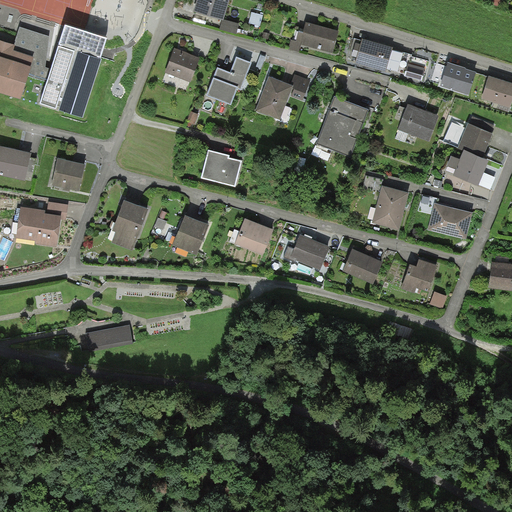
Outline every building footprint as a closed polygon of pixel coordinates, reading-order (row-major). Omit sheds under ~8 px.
[(197,0),(194,13),(222,21),(223,22),(224,20),(229,0),(197,0)] [(263,15),(252,12),(249,23),(260,26),(263,15)] [(239,24),(224,20),(223,22),(222,21),(219,30),(237,34),(239,24)] [(339,32),(306,23),(304,29),(303,33),(299,32),(296,41),(291,40),(288,49),(299,52),(301,45),(333,53),(339,32)] [(101,61),(59,48),(61,40),(20,28),(15,45),(0,40),(0,93),(21,100),(28,77),(48,82),(40,106),(84,119),(101,61)] [(377,44),(362,40),(355,64),(386,72),(393,48),(377,44)] [(187,53),(174,49),(165,73),(191,83),(200,59),(192,56),(188,54),(187,53)] [(252,63),(236,57),(230,73),(228,72),(217,68),(206,96),(231,106),(238,89),(241,90),(252,63)] [(444,73),(447,65),(438,62),(435,70),(444,73)] [(425,69),(408,64),(404,76),(422,81),(425,69)] [(468,71),(448,64),(440,86),(469,96),(476,73),(468,71)] [(294,90),(291,96),(302,100),(310,80),(295,74),(290,85),(294,86),(293,89),(294,90)] [(511,83),(510,83),(489,76),(481,100),(510,109),(511,103),(511,83)] [(290,85),(269,77),(255,112),(280,122),(293,89),(294,86),(290,85)] [(369,111),(334,98),(316,145),(351,158),(369,111)] [(419,109),(408,105),(398,130),(429,142),(439,116),(419,109)] [(494,135),(468,124),(457,150),(463,153),(464,151),(483,159),(494,135)] [(22,151),(0,146),(0,175),(25,181),(31,153),(22,151)] [(208,151),(201,179),(235,188),(242,162),(230,159),(230,156),(226,155),(208,151)] [(489,162),(483,159),(464,151),(463,153),(460,160),(456,170),(453,175),(478,186),(479,185),(484,173),(489,162)] [(456,170),(460,160),(451,156),(447,167),(456,170)] [(66,159),(58,158),(52,186),(67,189),(79,191),(85,164),(66,160),(66,159)] [(496,177),(484,173),(479,185),(491,189),(496,177)] [(383,180),(366,176),(363,188),(380,193),(383,180)] [(396,190),(382,186),(372,223),(399,230),(409,193),(396,190)] [(148,211),(124,201),(112,231),(116,232),(111,243),(132,251),(142,227),(148,211)] [(69,205),(49,202),(47,214),(61,216),(61,220),(66,220),(69,205)] [(450,208),(435,204),(428,230),(466,240),(472,213),(450,208)] [(46,211),(21,208),(16,238),(35,241),(35,244),(57,247),(61,220),(61,216),(47,214),(45,214),(46,211)] [(204,239),(209,226),(185,216),(173,246),(197,256),(204,239)] [(259,225),(245,219),(235,244),(263,255),(273,231),(272,230),(272,229),(261,224),(260,225),(259,225)] [(320,244),(300,235),(294,250),(288,247),(284,258),(295,263),(296,261),(320,271),(330,248),(320,244)] [(369,257),(352,250),(343,271),(373,284),(383,263),(369,257)] [(438,267),(419,260),(417,267),(410,265),(401,289),(414,294),(416,288),(429,293),(438,267)] [(511,265),(492,263),(489,288),(511,291),(511,265)] [(448,297),(434,292),(430,304),(443,309),(448,297)] [(130,323),(86,331),(89,351),(133,343),(130,323)]
